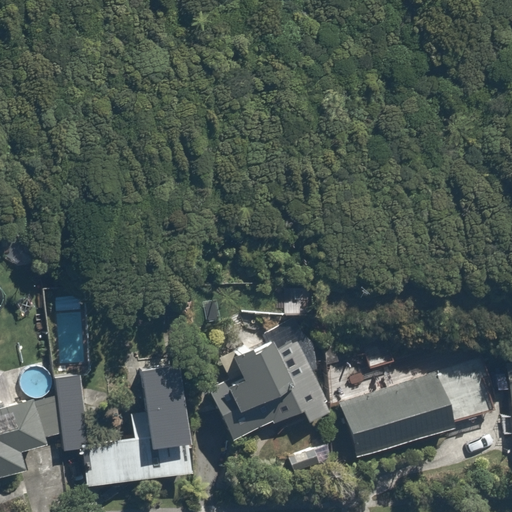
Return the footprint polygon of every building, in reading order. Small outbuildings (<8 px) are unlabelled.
[(304,426),(334,413),(298,325),(229,353),(242,383),(214,395),(233,442),(299,415),(304,426)] [(136,409),(125,410),(128,434),(83,440),(76,441),(76,445),(81,482),(185,468),(181,435),(171,357),(130,362),(136,409)] [(511,357),(502,358),(510,471),(511,470),(511,357)] [(358,463),(457,431),(453,420),(492,407),(477,361),(340,406),(358,463)] [(76,372),(52,375),(60,447),(76,445),(76,441),(83,440),(76,372)] [(12,446),(38,439),(24,393),(0,400),(0,469),(18,464),(12,446)]
